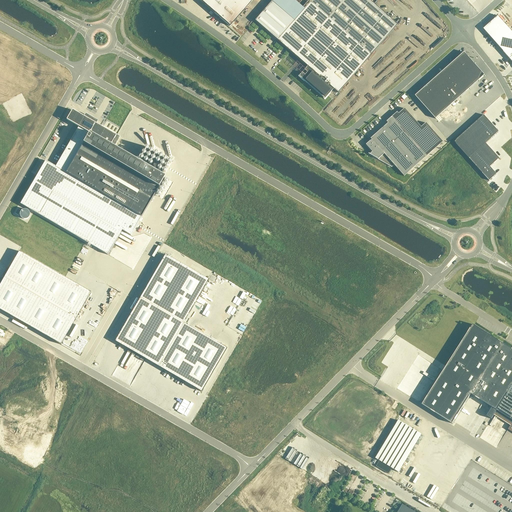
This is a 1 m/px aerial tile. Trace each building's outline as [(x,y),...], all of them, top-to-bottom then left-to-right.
[(199,0),(215,13),(214,13),(230,27),(234,23),(233,23),(253,0),(199,0)] [(312,0),(277,41),(307,67),(304,70),(307,73),(305,75),(302,73),(299,76),(325,99),(333,89),(338,93),(398,25),(368,0),(312,0)] [(511,31),(498,16),(483,29),(510,59),(511,57),(511,31)] [(415,96),(435,119),(479,81),(469,69),(475,64),(465,52),(415,96)] [(37,87),(25,108),(0,93),(0,172),(34,113),(33,112),(45,91),(37,87)] [(404,177),(426,156),(442,142),(426,123),(421,127),(404,109),(393,119),(370,139),(372,140),(370,141),(365,145),(372,152),(369,155),(391,168),(394,165),(404,177)] [(45,161),(20,204),(108,255),(122,231),(131,236),(165,177),(114,147),(120,137),(102,126),(101,127),(96,124),(98,121),(86,114),(84,117),(72,110),(66,120),(79,127),(56,167),(51,164),(45,161)] [(499,132),(484,115),(454,142),(489,181),(497,175),(490,167),(499,159),(486,144),(499,132)] [(19,252),(0,285),(0,310),(61,345),(91,293),(19,252)] [(165,255),(115,342),(202,392),(227,349),(183,323),(209,280),(165,255)] [(511,349),(503,344),(471,394),(492,408),(487,416),(491,419),(495,413),(511,423),(508,430),(511,432),(511,349)] [(271,395),(227,370),(202,414),(241,436),(238,441),(252,449),(262,431),(253,426),(271,395)] [(128,410),(108,399),(103,407),(113,413),(73,483),(98,497),(131,439),(126,436),(136,420),(126,415),(128,410)] [(421,434),(398,420),(375,458),(379,461),(376,466),(389,474),(392,468),(398,472),(421,434)]
